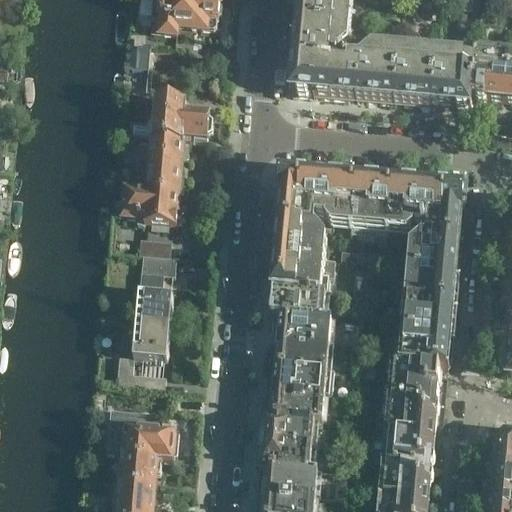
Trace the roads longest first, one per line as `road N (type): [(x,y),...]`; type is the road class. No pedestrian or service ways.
road 1 (residential): [(261,136),(222,511)]
road 2 (residential): [(498,159),(480,413)]
road 3 (residential): [(498,159),(261,136)]
road 4 (residential): [(261,136),(272,0)]
